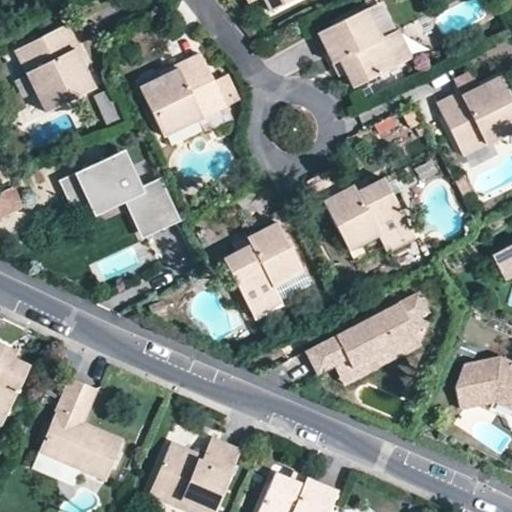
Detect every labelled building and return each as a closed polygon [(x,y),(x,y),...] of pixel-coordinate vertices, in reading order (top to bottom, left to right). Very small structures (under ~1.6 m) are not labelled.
[(263,0),(268,8),(285,0),(263,0)] [(386,33),(380,36),(365,7),(317,31),(333,63),(339,60),(344,70),(352,86),(400,62),(399,60),(386,33)] [(64,23),(13,49),(45,112),(90,90),(79,68),(71,52),(77,49),(64,23)] [(396,28),(386,33),(399,60),(400,62),(409,57),(396,28)] [(77,49),(71,52),(79,68),(85,66),(77,49)] [(140,90),(162,136),(226,105),(202,53),(176,67),(179,72),(164,79),(140,90)] [(339,60),(333,63),(338,74),(344,70),(339,60)] [(179,72),(176,67),(162,74),(164,79),(179,72)] [(437,100),(463,151),(511,126),(511,95),(502,75),(478,86),(464,93),(462,87),(437,100)] [(478,86),(477,80),(462,87),(464,93),(478,86)] [(112,159),(59,184),(72,211),(95,200),(99,210),(125,197),(144,237),(179,220),(159,178),(142,186),(133,168),(119,175),(112,159)] [(353,186),(322,202),(348,252),(376,236),(379,241),(407,226),(383,180),(366,188),(356,193),(353,186)] [(366,188),(362,181),(353,186),(356,193),(366,188)] [(0,216),(20,207),(12,188),(0,194),(0,216)] [(275,219),(244,236),(248,246),(235,251),(222,258),(246,304),(275,289),(272,282),(300,269),(275,219)] [(412,235),(407,226),(379,241),(384,250),(412,235)] [(248,246),(244,236),(232,243),(235,251),(248,246)] [(511,244),(489,257),(501,279),(511,273),(511,244)] [(246,304),(252,314),(280,299),(275,289),(246,304)] [(312,374),(328,365),(328,364),(341,358),(348,370),(403,342),(412,337),(409,333),(419,328),(415,319),(424,315),(414,296),(301,354),(312,374)] [(15,358),(1,352),(5,345),(0,342),(0,409),(8,413),(29,365),(15,358)] [(403,342),(348,370),(341,358),(328,364),(328,365),(339,386),(408,350),(403,342)] [(5,345),(1,352),(15,358),(18,351),(5,345)] [(458,411),(493,405),(511,412),(511,372),(506,370),(508,366),(496,361),(463,369),(454,390),(458,411)] [(70,376),(39,448),(106,477),(122,439),(83,422),(98,388),(70,376)] [(511,432),(511,415),(509,414),(503,429),(511,432)] [(213,511),(240,450),(211,438),(203,455),(171,442),(152,485),(180,497),(176,504),(193,511),(213,511)] [(305,479),(302,485),(290,480),(274,473),(257,511),(327,511),(336,492),(305,479)] [(293,474),(290,480),(302,485),(305,479),(293,474)] [(152,485),(149,493),(176,504),(180,497),(152,485)]
